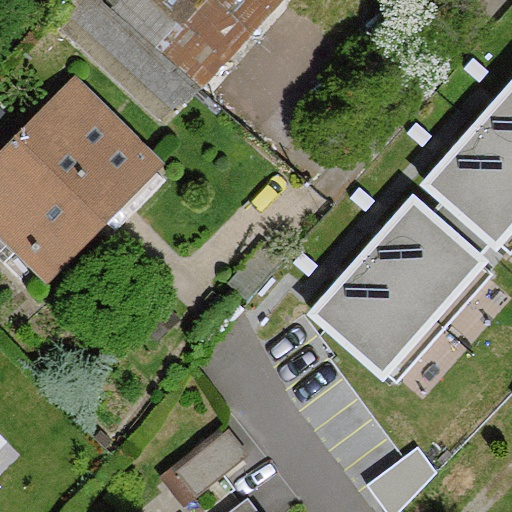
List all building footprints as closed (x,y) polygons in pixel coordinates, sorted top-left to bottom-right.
[(199,89),(98,0),(65,0),(48,20),(159,122),(199,89)] [(202,0),(181,23),(155,0),(98,0),(199,89),(279,0),(202,0)] [(155,0),(181,23),(202,0),(155,0)] [(168,163),(72,69),(0,141),(0,231),(51,282),(168,163)] [(511,75),(425,176),(510,249),(511,246),(511,75)] [(414,189),(312,305),(397,379),(499,262),(414,189)] [(179,319),(162,302),(143,321),(159,338),(179,319)] [(0,416),(0,493),(39,455),(0,416)] [(109,454),(76,421),(44,454),(77,486),(109,454)] [(251,454),(231,428),(177,470),(197,496),(251,454)]
